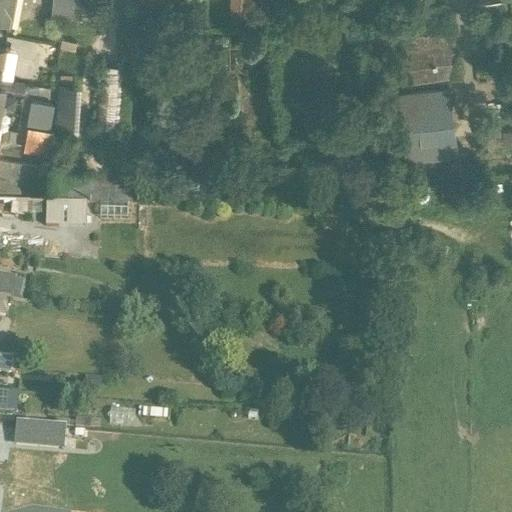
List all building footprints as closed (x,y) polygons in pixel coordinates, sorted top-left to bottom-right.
[(0,0),(0,13),(16,16),(18,0),(0,0)] [(49,0),(49,9),(79,11),(78,0),(49,0)] [(79,0),(80,8),(89,9),(89,4),(100,3),(99,0),(79,0)] [(407,73),(458,64),(446,1),(395,12),(407,73)] [(129,31),(120,32),(119,56),(128,56),(128,63),(149,63),(150,28),(130,27),(129,31)] [(0,70),(10,72),(16,42),(0,38),(0,70)] [(123,58),(98,56),(94,119),(119,120),(123,58)] [(511,65),(499,67),(502,91),(511,89),(511,65)] [(0,70),(0,112),(15,115),(23,75),(0,70)] [(58,77),(54,121),(75,123),(78,79),(58,77)] [(438,80),(394,85),(400,154),(455,149),(449,80),(438,80)] [(22,143),(47,147),(51,123),(26,118),(22,143)] [(138,184),(50,182),(49,217),(137,219),(138,184)] [(0,216),(0,230),(25,234),(25,229),(40,230),(40,219),(0,216)] [(84,220),(44,218),(43,241),(84,242),(84,220)] [(125,221),(99,220),(98,233),(125,234),(125,221)] [(144,240),(144,221),(136,221),(136,240),(144,240)] [(465,293),(501,292),(500,263),(464,265),(465,293)] [(0,311),(20,315),(23,296),(13,294),(13,292),(0,289),(0,311)] [(0,387),(13,389),(14,372),(0,371),(0,387)] [(99,394),(83,394),(82,406),(98,407),(99,394)] [(230,400),(229,413),(242,414),(244,402),(230,400)] [(16,409),(0,407),(0,424),(15,426),(16,409)] [(168,427),(141,425),(141,432),(167,435),(168,427)] [(64,444),(13,439),(12,460),(62,465),(64,444)]
